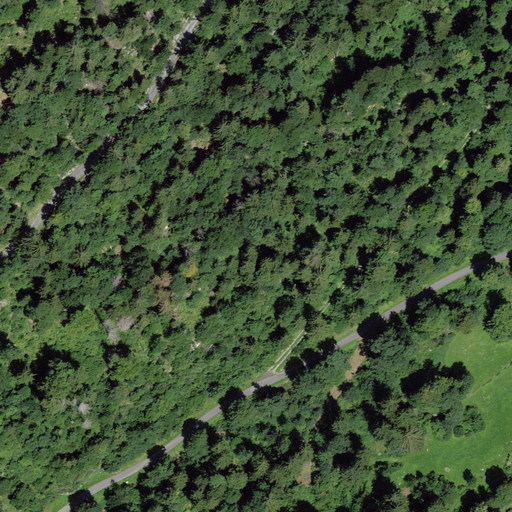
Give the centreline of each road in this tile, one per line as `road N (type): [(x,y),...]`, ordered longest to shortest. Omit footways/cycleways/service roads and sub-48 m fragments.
road 1 (unclassified): [(511,253),(463,271),(230,402),(63,511)]
road 2 (track): [(260,386),(511,80)]
road 3 (track): [(201,0),(149,97),(0,261)]
